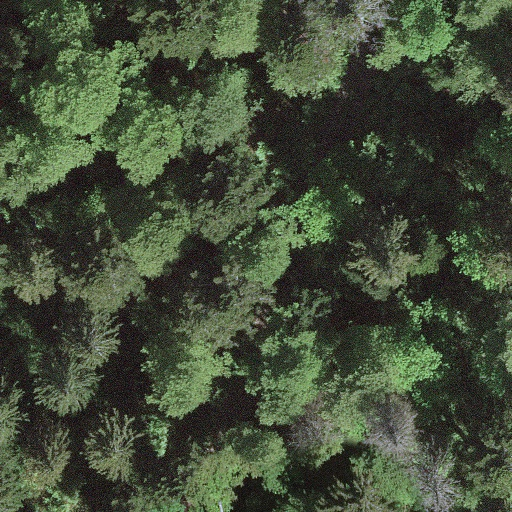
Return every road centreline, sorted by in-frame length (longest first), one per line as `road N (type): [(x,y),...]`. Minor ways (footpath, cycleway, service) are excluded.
road 1 (track): [(388,0),(197,511)]
road 2 (track): [(289,511),(511,270)]
